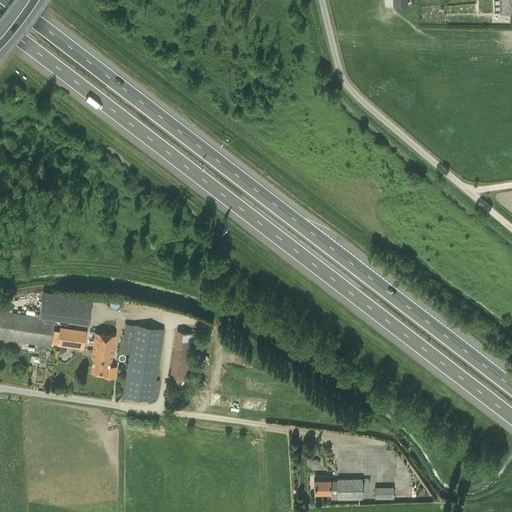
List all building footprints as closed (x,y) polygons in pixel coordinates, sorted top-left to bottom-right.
[(511,0),(499,0),(501,13),(511,11),(511,0)] [(39,317),(89,324),(92,298),(43,291),(42,297),(39,317)] [(0,311),(0,337),(20,341),(41,344),(50,345),(50,344),(58,345),(77,348),(84,349),(84,348),(87,331),(60,327),(60,331),(52,329),(54,320),(0,311)] [(119,351),(129,352),(123,394),(156,399),(159,380),(156,380),(163,329),(125,323),(123,334),(122,333),(119,351)] [(177,330),(169,382),(184,384),(186,370),(190,371),(194,342),(198,342),(200,334),(191,332),(177,330)] [(93,353),(90,371),(102,372),(102,375),(114,377),(115,366),(109,365),(110,359),(111,360),(115,334),(95,331),(92,349),(92,353),(93,353)] [(320,465),(319,461),(317,459),(313,459),(311,462),(311,466),(314,468),(317,468),(320,465)] [(330,479),(314,479),(314,492),(330,492),(330,489),(338,489),(338,499),(363,498),(362,478),(337,478),(337,480),(330,480),(330,479)] [(394,497),(394,487),(375,487),(375,498),(394,497)]
